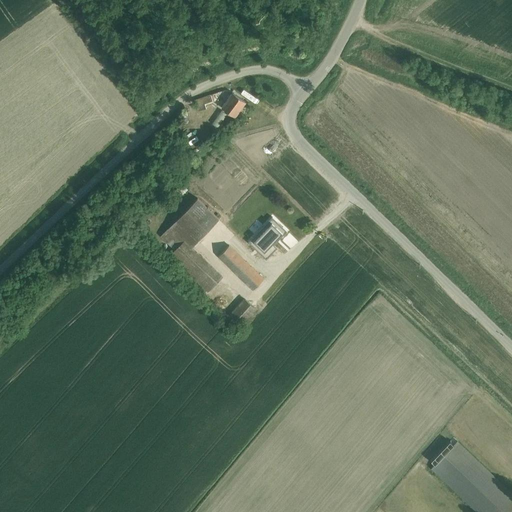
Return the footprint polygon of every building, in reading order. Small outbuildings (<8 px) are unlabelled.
[(223,108),(236,118),(247,103),(234,93),(223,108)] [(206,103),(214,101),(212,94),(196,100),(200,111),(208,108),(206,103)] [(182,184),(171,196),(176,200),(188,189),(182,184)] [(198,198),(160,236),(175,250),(170,255),(207,292),(223,276),(193,246),(219,219),(198,198)] [(269,219),(243,246),(256,258),(269,245),(274,249),(286,236),(269,219)] [(230,245),(218,256),(253,290),(264,278),(230,245)] [(244,298),(229,314),(235,319),(231,322),(237,328),(241,324),(241,325),(256,308),(244,298)] [(511,492),(459,442),(431,469),(476,511),(499,511),(511,499),(511,492)] [(511,511),(511,499),(499,511),(511,511)]
